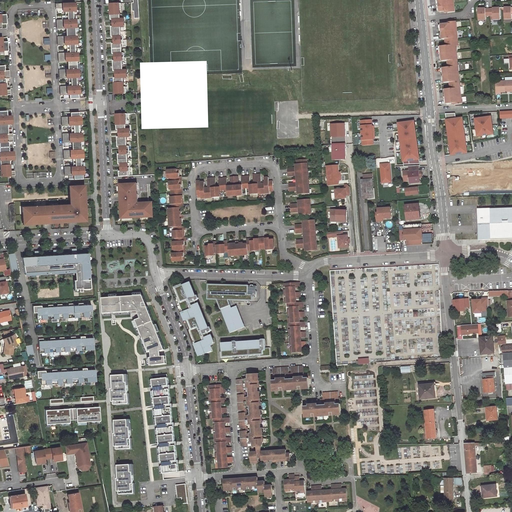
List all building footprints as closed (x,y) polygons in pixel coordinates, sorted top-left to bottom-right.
[(75,2),(55,3),(56,8),(62,7),(63,11),(65,11),(65,15),(74,15),(74,11),(75,10),(75,2)] [(445,13),(454,12),(453,2),(438,4),(439,11),(442,11),(444,11),(445,13)] [(121,3),(110,4),(111,20),(113,20),(113,27),(111,27),(112,37),(114,37),(114,44),(112,44),(113,54),(115,54),(115,61),(113,61),(114,71),(116,71),(116,78),(114,78),(115,94),(126,93),(126,87),(124,87),(123,78),(127,78),(127,70),(123,70),(123,61),(124,61),(124,53),(122,53),(122,44),(123,44),(123,36),(121,36),(121,27),(124,26),(124,18),(120,19),(120,10),(121,10),(121,3)] [(489,8),(489,15),(493,15),(493,19),(500,19),(500,9),(499,7),(492,7),(493,8),(489,8)] [(478,8),(478,20),(486,19),(485,15),(489,15),(489,8),(485,8),(478,8)] [(65,20),(56,20),(56,24),(76,23),(75,19),(74,19),(74,15),(65,15),(65,20)] [(439,32),(456,30),(456,22),(455,21),(446,22),(446,24),(443,24),(438,25),(439,32)] [(56,24),(57,28),(66,28),(66,32),(75,31),(74,27),(76,27),(76,23),(56,24)] [(445,39),(448,38),(448,41),(455,40),(458,40),(456,30),(439,32),(440,39),(445,39)] [(57,37),(57,41),(76,40),(76,36),(75,36),(75,31),(66,32),(66,33),(66,36),(57,37)] [(3,41),(2,37),(0,36),(0,53),(3,53),(3,51),(8,51),(8,41),(3,41)] [(57,41),(57,45),(67,44),(67,49),(76,48),(75,44),(77,44),(76,40),(57,41)] [(441,53),(456,52),(456,46),(455,40),(448,41),(448,45),(446,45),(440,46),(441,53)] [(58,53),(58,57),(77,56),(77,52),(76,52),(76,48),(67,49),(67,53),(58,53)] [(450,62),(457,61),(456,52),(441,53),(442,61),(447,60),(450,60),(450,62)] [(58,57),(58,61),(67,61),(68,65),(76,65),(76,60),(78,60),(77,56),(58,57)] [(444,75),(459,73),(457,61),(450,62),(451,66),(448,67),(445,67),(443,67),(444,75)] [(9,70),(5,70),(5,65),(0,65),(0,74),(9,74),(9,70)] [(59,70),(59,74),(78,73),(78,69),(77,69),(76,65),(68,65),(68,69),(59,70)] [(59,74),(59,78),(68,78),(68,82),(77,81),(77,77),(78,77),(78,73),(59,74)] [(450,82),(452,82),(453,83),(460,82),(459,73),(444,75),(444,82),(450,82)] [(0,83),(5,83),(5,78),(10,78),(9,74),(0,74),(0,83)] [(501,91),(507,91),(507,90),(511,89),(511,80),(496,81),(496,93),(501,93),(501,91)] [(60,86),(60,91),(79,89),(79,85),(77,85),(77,81),(68,82),(69,86),(60,86)] [(453,88),(451,88),(445,89),(446,96),(461,94),(460,82),(453,83),(453,88)] [(6,89),(5,83),(0,83),(0,94),(10,94),(10,89),(6,89)] [(60,91),(60,95),(69,94),(69,99),(78,98),(78,94),(79,94),(79,89),(60,91)] [(452,103),(455,102),(455,105),(462,104),(461,94),(446,96),(447,103),(452,103)] [(0,120),(12,119),(12,115),(7,116),(7,110),(0,110),(0,120)] [(511,110),(500,111),(500,118),(511,117),(511,110)] [(68,117),(68,121),(81,120),(80,116),(79,116),(79,112),(70,112),(70,117),(68,117)] [(468,153),(465,117),(456,117),(456,113),(447,114),(450,155),(468,153)] [(127,114),(116,114),(117,130),(119,130),(119,137),(117,137),(118,147),(120,147),(120,154),(118,154),(119,164),(121,164),(121,171),(119,171),(119,177),(129,176),(128,171),(130,171),(130,163),(128,163),(128,154),(129,154),(129,146),(127,146),(127,137),(130,137),(130,129),(126,129),(126,120),(127,120),(127,114)] [(476,117),(477,136),(495,135),(493,116),(476,117)] [(0,129),(8,129),(8,124),(12,123),(12,119),(0,120),(0,129)] [(362,145),(375,145),(373,124),(373,119),(361,120),(362,145)] [(81,120),(68,121),(69,125),(71,125),(71,129),(80,129),(80,124),(81,124),(81,120)] [(420,163),(417,120),(399,122),(403,165),(420,163)] [(0,138),(13,137),(12,133),(8,134),(8,129),(0,129),(0,138)] [(80,129),(71,129),(71,133),(69,133),(69,138),(82,137),(81,133),(80,133),(80,129)] [(332,137),(333,158),(339,158),(339,159),(346,159),(345,136),(338,136),(332,137)] [(0,147),(9,147),(8,142),(13,141),(13,137),(0,138),(0,147)] [(82,137),(69,138),(69,142),(72,142),(72,146),(81,145),(80,141),(82,141),(82,137)] [(81,145),(72,146),(72,150),(70,150),(70,154),(82,154),(82,149),(81,149),(81,145)] [(9,152),(9,147),(0,147),(0,156),(14,155),(13,151),(9,152)] [(70,154),(70,158),(72,158),(73,163),(82,162),(81,158),(83,158),(82,154),(70,154)] [(0,165),(10,165),(9,160),(14,159),(14,155),(0,156),(0,165)] [(307,168),(307,163),(305,163),(305,160),(297,161),(298,164),(298,168),(296,168),(288,169),(288,172),(306,171),(306,168),(307,168)] [(73,167),(71,167),(71,171),(83,170),(83,166),(82,166),(82,162),(73,163),(73,167)] [(392,183),(391,163),(380,163),(381,184),(392,183)] [(326,165),(328,185),(342,185),(341,171),(340,171),(339,164),(326,165)] [(0,176),(15,175),(14,171),(10,171),(10,165),(0,165),(0,169),(0,176)] [(420,182),(419,171),(418,166),(408,166),(410,183),(420,182)] [(171,181),(179,181),(181,181),(181,177),(179,177),(179,173),(177,173),(177,169),(167,170),(167,174),(169,174),(169,178),(171,178),(171,181)] [(457,173),(455,173),(456,185),(457,185),(457,191),(469,191),(469,184),(467,184),(467,173),(470,173),(470,169),(457,169),(457,173)] [(71,171),(71,175),(73,175),(73,179),(82,179),(82,174),(84,174),(83,170),(71,171)] [(299,180),(308,179),(308,174),(306,174),(306,171),(288,172),(288,177),(296,176),(298,176),(299,180)] [(263,194),(266,194),(266,192),(270,192),(274,192),(273,182),(270,182),(269,178),(265,178),(265,184),(262,184),(261,175),(257,176),(258,184),(259,193),(263,193),(263,194)] [(259,193),(258,184),(257,176),(253,176),(254,185),(251,185),(250,177),(246,177),(247,185),(247,194),(252,193),(252,195),(255,195),(255,193),(259,193)] [(231,187),(227,187),(227,179),(223,179),(224,187),(224,195),(229,195),(229,197),(232,197),(232,195),(236,195),(235,186),(235,178),(235,177),(231,177),(231,187)] [(247,194),(247,185),(246,177),(242,178),(243,186),(239,186),(239,177),(235,177),(235,178),(235,186),(236,195),(240,194),(240,196),(244,196),(244,194),(247,194)] [(197,182),(198,201),(206,201),(206,199),(209,198),(209,196),(213,196),(212,188),(211,179),(208,179),(209,188),(205,189),(205,182),(201,183),(201,181),(197,182)] [(224,195),(224,187),(223,179),(219,179),(220,187),(216,188),(215,179),(211,179),(212,188),(213,196),(217,196),(217,198),(221,197),(221,196),(224,195)] [(289,188),(307,187),(307,183),(309,183),(308,179),(299,180),(299,183),(297,183),(289,184),(289,188)] [(374,197),(373,179),(362,180),(363,199),(374,197)] [(171,185),(172,189),(172,193),(182,192),(181,184),(180,185),(179,181),(171,181),(169,182),(170,185),(171,185)] [(138,205),(137,183),(135,183),(122,184),(124,218),(143,216),(143,215),(154,214),(153,202),(141,203),(141,205),(138,205)] [(351,195),(350,184),(346,184),(346,189),(336,190),(337,199),(347,198),(347,195),(351,195)] [(15,207),(16,212),(18,212),(19,222),(25,222),(26,224),(86,221),(84,185),(65,186),(66,204),(63,205),(15,207)] [(406,195),(418,194),(418,187),(405,189),(406,195)] [(172,196),(172,200),(171,200),(171,204),(173,204),(181,203),(181,200),(183,199),(182,192),(172,193),(172,196)] [(310,200),(300,200),(301,204),(299,204),(291,205),(291,208),(309,207),(308,204),(310,203),(310,200)] [(172,215),(181,215),(181,211),(179,211),(178,207),(181,207),(183,207),(183,203),(181,203),(173,204),(173,208),(168,208),(168,212),(170,211),(170,212),(171,216),(172,215)] [(421,219),(419,204),(405,205),(407,220),(421,219)] [(309,207),(291,208),(291,213),(299,212),(301,212),(301,215),(311,215),(311,210),(309,210),(309,207)] [(391,218),(391,207),(378,208),(379,219),(391,218)] [(480,240),(511,239),(511,207),(479,209),(480,240)] [(347,221),(347,210),(332,210),(331,221),(347,221)] [(18,212),(16,212),(16,225),(26,224),(25,222),(19,222),(18,212)] [(171,219),(171,223),(169,223),(170,227),(174,227),(180,226),(180,222),(182,222),(181,218),(183,218),(182,215),(181,215),(172,215),(172,219),(171,219)] [(315,220),(304,221),(304,225),(303,225),(295,226),(295,229),(313,228),(313,225),(315,225),(315,220)] [(421,224),(404,226),(405,230),(399,230),(400,241),(405,241),(406,245),(423,244),(421,224)] [(184,237),(184,233),(182,234),(182,229),(183,229),(185,229),(185,226),(182,226),(180,226),(174,227),(175,230),(173,230),(173,234),(173,238),(175,238),(184,237)] [(305,236),(316,235),(316,231),(314,231),(313,228),(295,229),(296,233),(303,232),(305,232),(305,236)] [(343,236),(342,231),(327,232),(327,237),(338,236),(339,248),(349,247),(348,243),(348,239),(348,235),(343,236)] [(305,236),(306,240),(304,240),(296,240),(297,244),(315,243),(315,242),(314,240),(316,240),(316,235),(305,236)] [(385,242),(384,236),(377,236),(378,243),(378,252),(387,252),(386,242),(385,242)] [(174,242),(174,246),(173,246),(173,249),(175,249),(183,249),(183,245),(185,245),(184,241),(186,241),(185,237),(184,237),(175,238),(175,242),(174,242)] [(262,239),(263,250),(266,249),(271,249),(271,251),(274,250),(273,240),(270,240),(270,238),(262,239)] [(263,250),(262,239),(254,239),(255,241),(251,241),(251,250),(252,252),(255,252),(255,250),(259,250),(263,250)] [(251,250),(251,241),(251,240),(246,240),(247,243),(247,245),(243,245),(243,243),(240,244),(240,245),(240,251),(240,253),(243,252),(243,254),(247,254),(247,251),(251,250)] [(217,253),(217,245),(217,244),(217,242),(213,243),(213,244),(209,244),(209,246),(205,246),(206,257),(210,256),(210,255),(214,255),(214,253),(217,253)] [(217,245),(217,253),(217,254),(218,256),(222,256),(222,254),(225,254),(225,252),(229,252),(228,246),(228,244),(228,242),(224,242),(225,243),(225,245),(221,245),(221,243),(217,244),(217,245)] [(240,251),(240,245),(240,244),(240,242),(236,242),(236,244),(232,244),(232,246),(228,246),(229,252),(229,255),(233,255),(233,253),(237,253),(236,252),(240,251)] [(307,252),(317,251),(317,246),(315,246),(315,243),(297,244),(297,248),(305,248),(306,248),(307,252)] [(172,261),(183,260),(182,256),(184,256),(184,253),(185,252),(185,248),(183,249),(175,249),(175,253),(174,253),(174,257),(172,257),(172,261)] [(85,253),(21,257),(24,273),(31,272),(31,275),(39,274),(39,272),(54,271),(54,274),(56,273),(56,270),(76,269),(77,279),(75,280),(73,280),(73,288),(78,288),(78,291),(82,291),(81,289),(90,288),(89,277),(86,278),(86,271),(89,271),(88,269),(86,270),(85,262),(88,262),(88,260),(85,260),(85,253)] [(15,257),(8,259),(11,274),(18,273),(15,257)] [(76,269),(56,270),(56,273),(74,272),(75,280),(77,279),(76,269)] [(190,282),(176,288),(179,297),(177,297),(183,312),(185,312),(192,329),(190,330),(195,344),(197,343),(200,352),(205,350),(207,353),(211,352),(210,347),(211,346),(211,344),(214,343),(211,335),(208,336),(207,333),(210,332),(211,331),(211,330),(211,329),(210,327),(208,328),(198,303),(196,304),(195,301),(197,301),(198,300),(198,299),(198,298),(198,297),(198,295),(195,296),(190,282)] [(249,285),(208,284),(208,298),(218,298),(220,303),(219,303),(221,309),(231,305),(229,300),(229,298),(253,299),(253,297),(256,297),(257,286),(253,286),(254,285),(251,285),(251,286),(249,286),(249,285)] [(301,289),(301,284),(287,285),(287,289),(284,289),(285,295),(287,295),(294,294),(294,291),(296,291),(296,289),(301,289)] [(505,298),(511,297),(511,290),(488,291),(488,296),(505,295),(505,298)] [(285,300),(285,305),(288,305),(290,305),(295,304),(294,299),(297,299),(301,299),(301,294),(296,294),(294,294),(287,295),(288,300),(285,300)] [(142,295),(101,300),(103,316),(111,315),(110,308),(113,307),(115,314),(130,312),(129,304),(134,304),(134,305),(135,312),(140,311),(141,314),(140,314),(142,317),(135,320),(141,335),(149,332),(150,335),(143,338),(149,352),(156,349),(157,352),(165,350),(142,295)] [(453,299),(454,312),(467,311),(467,307),(470,307),(470,298),(453,299)] [(476,303),(471,304),(472,316),(482,315),(482,312),(484,311),(484,306),(481,307),(481,302),(476,302),(476,303)] [(41,305),(32,306),(33,313),(36,312),(37,320),(92,316),(91,310),(87,310),(87,304),(82,305),(82,303),(77,303),(77,305),(73,305),(73,303),(68,304),(68,306),(61,306),(61,304),(57,304),(57,306),(52,307),(52,305),(47,305),(47,307),(41,307),(41,305)] [(305,309),(304,304),(297,304),(295,304),(290,305),(291,309),(288,309),(289,315),(291,315),(298,314),(298,311),(300,311),(300,309),(305,309)] [(232,307),(222,311),(230,332),(245,327),(237,305),(232,307)] [(0,321),(12,320),(10,312),(3,313),(2,312),(0,312),(0,321)] [(183,312),(182,312),(189,330),(190,330),(192,329),(185,312),(183,312)] [(305,319),(305,314),(300,314),(298,314),(291,315),(291,319),(289,320),(289,325),(291,325),(298,324),(298,319),(300,319),(305,319)] [(306,329),(305,324),(301,324),(298,324),(291,325),(292,329),(289,329),(289,335),(292,334),(299,334),(299,331),(301,331),(301,329),(306,329)] [(482,334),(481,324),(461,325),(462,335),(482,334)] [(511,326),(511,327),(511,326),(511,344),(504,346),(502,348),(502,354),(504,354),(511,353),(511,326)] [(306,339),(306,334),(301,334),(299,334),(292,334),(292,339),(290,339),(290,344),(293,344),(300,344),(299,339),(301,339),(306,339)] [(5,343),(7,348),(6,353),(12,354),(13,348),(12,346),(16,344),(12,335),(3,339),(5,343)] [(43,339),(38,339),(39,353),(94,349),(93,344),(90,344),(89,338),(84,338),(84,336),(80,336),(80,338),(75,338),(75,337),(70,337),(70,339),(64,339),(63,337),(59,338),(59,340),(54,340),(54,338),(50,338),(50,340),(43,341),(43,339)] [(493,336),(480,337),(480,347),(482,347),(482,353),(494,352),(493,336)] [(233,344),(221,345),(222,353),(222,358),(234,358),(257,356),(257,358),(270,357),(270,349),(265,349),(264,340),(262,340),(261,340),(261,341),(260,341),(260,342),(260,343),(257,343),(257,341),(248,341),(248,343),(240,344),(241,345),(238,345),(237,344),(237,343),(236,343),(236,342),(235,342),(232,342),(233,344)] [(195,344),(200,356),(207,353),(205,350),(200,352),(197,343),(195,344)] [(307,349),(306,344),(302,344),(300,344),(293,344),(293,349),(290,349),(290,355),(300,354),(300,349),(302,349),(307,349)] [(32,345),(25,346),(27,356),(34,355),(32,345)] [(153,357),(150,358),(151,366),(166,364),(165,356),(157,357),(157,356),(153,357)] [(8,379),(24,376),(22,366),(6,369),(8,379)] [(45,370),(37,371),(37,378),(41,377),(41,385),(96,381),(96,375),(92,375),(91,369),(86,370),(86,368),(82,368),(82,370),(77,370),(77,368),(72,369),(72,371),(66,371),(66,369),(61,369),(61,371),(57,372),(56,370),(52,370),(52,372),(45,372),(45,370)] [(303,368),(292,369),(293,374),(295,374),(295,378),(300,378),(304,377),(303,368)] [(289,369),(274,371),(275,376),(277,376),(277,379),(282,379),(287,378),(286,375),(289,375),(289,369)] [(496,377),(495,372),(483,373),(485,393),(495,392),(494,377),(496,377)] [(125,374),(112,375),(113,388),(111,388),(112,401),(113,401),(113,404),(118,404),(117,401),(128,400),(127,382),(125,382),(125,374)] [(167,374),(152,376),(153,387),(154,387),(154,390),(153,391),(155,406),(156,406),(156,409),(157,425),(158,425),(159,428),(158,428),(159,444),(160,444),(161,447),(160,447),(162,462),(163,465),(162,465),(163,473),(178,472),(177,464),(170,465),(169,461),(177,461),(175,445),(168,446),(167,443),(175,442),(173,426),(166,427),(166,424),(173,423),(171,408),(164,408),(163,405),(170,404),(169,389),(162,389),(161,386),(168,385),(167,374)] [(258,380),(257,376),(248,376),(249,381),(247,381),(247,385),(252,385),(252,383),(256,383),(256,380),(258,380)] [(304,378),(304,377),(300,378),(300,382),(302,382),(302,387),(305,387),(305,388),(310,388),(309,378),(304,378)] [(287,378),(282,379),(282,384),(284,384),(284,388),(287,388),(287,390),(292,389),(291,379),(287,380),(287,378)] [(300,378),(295,378),(295,379),(291,379),(292,389),(297,389),(297,387),(299,387),(299,382),(300,382),(300,378)] [(282,379),(277,379),(277,380),(273,381),(274,391),(279,390),(279,389),(281,389),(281,384),(282,384),(282,379)] [(437,391),(436,383),(419,385),(421,399),(436,398),(435,391),(437,391)] [(225,393),(224,384),(208,386),(208,387),(210,387),(211,394),(209,395),(209,399),(211,399),(218,399),(218,394),(220,393),(225,393)] [(252,387),(252,385),(247,385),(248,390),(249,390),(249,394),(259,394),(258,389),(256,389),(256,387),(252,387)] [(14,388),(15,398),(16,398),(17,403),(24,402),(23,397),(25,396),(23,386),(14,388)] [(338,392),(321,393),(321,400),(326,400),(326,404),(331,404),(336,403),(336,399),(338,399),(338,392)] [(259,398),(259,394),(249,394),(250,399),(248,399),(249,403),(253,403),(253,401),(257,401),(257,398),(259,398)] [(225,403),(225,398),(220,398),(218,399),(211,399),(211,406),(209,406),(210,409),(212,409),(219,409),(219,405),(221,405),(221,404),(225,403)] [(253,403),(249,403),(249,408),(250,408),(251,412),(260,411),(260,407),(258,407),(258,404),(253,404),(253,403)] [(341,413),(340,404),(336,404),(336,403),(331,404),(332,408),(333,408),(334,412),(336,412),(336,414),(341,413)] [(322,405),(323,415),(328,415),(328,413),(331,413),(330,408),(332,408),(331,404),(326,404),(326,405),(322,405)] [(314,409),(313,405),(309,405),(309,406),(305,406),(305,416),(310,416),(310,414),(312,414),(312,409),(314,409)] [(323,415),(322,405),(317,406),(317,405),(313,405),(314,409),(315,409),(316,414),(318,414),(318,415),(323,415)] [(498,420),(497,406),(486,408),(488,421),(498,420)] [(49,410),(45,410),(46,424),(69,422),(69,417),(76,416),(77,422),(100,420),(99,407),(95,407),(95,409),(80,410),(80,408),(64,409),(65,411),(50,412),(49,410)] [(221,409),(219,409),(212,409),(212,414),(210,414),(210,419),(212,419),(215,419),(219,418),(219,414),(221,414),(226,413),(226,408),(221,409)] [(437,438),(434,409),(425,410),(428,439),(437,438)] [(260,415),(260,411),(251,412),(251,416),(250,416),(250,421),(255,420),(254,419),(259,419),(259,416),(260,415)] [(229,423),(229,418),(222,418),(219,418),(215,419),(215,425),(213,425),(213,429),(215,429),(222,428),(222,424),(224,424),(224,423),(229,423)] [(128,419),(115,420),(116,433),(114,433),(115,446),(116,446),(116,449),(120,449),(120,446),(131,445),(130,427),(128,427),(128,419)] [(255,422),(255,420),(250,421),(251,426),(252,425),(252,430),(261,429),(261,424),(259,425),(259,422),(255,422)] [(230,433),(230,427),(225,428),(222,428),(215,429),(216,434),(213,434),(214,439),(216,439),(223,438),(223,433),(225,433),(230,433)] [(262,433),(261,429),(252,430),(252,434),(251,434),(252,439),(256,438),(256,436),(260,436),(260,433),(262,433)] [(225,438),(223,438),(216,439),(217,445),(214,445),(214,449),(217,448),(223,448),(223,445),(225,444),(225,443),(230,443),(230,437),(225,438)] [(256,439),(256,438),(252,439),(252,443),(253,443),(253,447),(257,447),(261,447),(263,447),(262,442),(261,442),(260,439),(256,439)] [(65,446),(66,454),(76,452),(76,456),(78,456),(79,465),(84,464),(84,468),(89,467),(90,465),(87,442),(65,446)] [(467,466),(477,466),(475,443),(464,443),(467,466)] [(25,471),(23,454),(22,447),(15,448),(18,472),(25,471)] [(61,459),(59,447),(34,451),(36,463),(44,462),(44,458),(52,457),(53,460),(61,459)] [(231,452),(231,447),(226,448),(223,448),(217,448),(217,453),(215,453),(215,458),(218,458),(224,458),(224,453),(226,453),(231,452)] [(286,450),(279,450),(280,459),(284,459),(284,461),(291,461),(290,453),(286,454),(286,450)] [(262,452),(258,452),(258,458),(262,457),(262,463),(265,462),(265,460),(269,460),(269,457),(268,451),(262,452)] [(258,458),(258,452),(257,452),(250,452),(251,461),(256,461),(256,463),(259,463),(258,458)] [(78,456),(76,456),(78,467),(82,470),(87,469),(89,467),(84,468),(84,464),(79,465),(78,456)] [(232,462),(232,457),(227,457),(224,458),(218,458),(218,463),(215,464),(216,468),(225,467),(225,463),(227,463),(232,462)] [(130,464),(118,465),(118,478),(117,478),(118,491),(119,491),(119,495),(123,494),(123,491),(134,490),(133,483),(133,475),(133,472),(131,472),(130,464)] [(294,477),(294,474),(289,474),(290,480),(290,482),(285,482),(285,492),(291,491),(291,489),(295,488),(294,477)] [(299,477),(294,477),(295,488),(295,491),(300,491),(301,493),(306,493),(305,483),(300,484),(300,482),(299,477)] [(445,500),(454,500),(454,485),(463,485),(462,478),(453,478),(445,479),(445,500)] [(134,490),(123,491),(123,494),(123,495),(135,494),(134,483),(133,483),(134,490)] [(186,484),(176,485),(177,499),(181,498),(182,504),(188,504),(186,484)] [(332,492),(327,492),(328,501),(333,501),(333,499),(337,498),(336,484),(331,485),(332,490),(332,492)] [(342,489),(342,484),(336,484),(337,498),(342,498),(343,500),(348,500),(347,491),(342,491),(342,489)] [(498,496),(496,485),(482,486),(483,498),(498,496)] [(47,486),(35,487),(38,506),(42,505),(50,504),(47,486)] [(318,500),(317,486),(311,486),(312,491),(312,494),(307,494),(308,503),(313,503),(313,500),(318,500)] [(322,486),(317,486),(318,500),(323,499),(323,502),(328,501),(327,492),(322,493),(322,490),(322,486)] [(26,493),(10,496),(12,509),(28,506),(26,493)] [(76,511),(82,511),(78,493),(67,494),(68,497),(67,497),(69,511),(76,511)]
